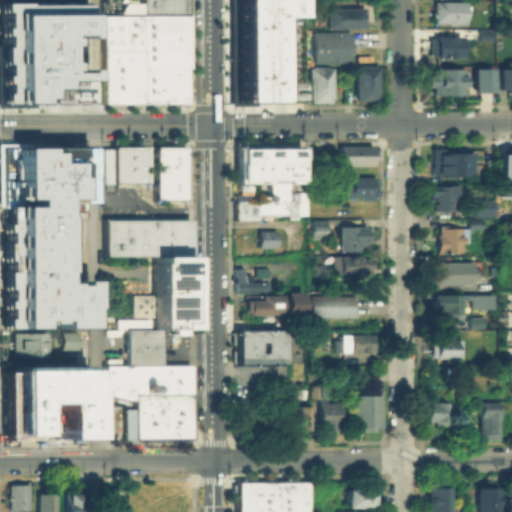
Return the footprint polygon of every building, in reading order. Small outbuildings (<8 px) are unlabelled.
[(83,0),(84,102),(0,102),(0,0),(83,0)] [(187,0),(187,13),(141,14),(141,0),(187,0)] [(271,101),(233,101),(232,0),(291,0),(291,17),(270,17),(271,101)] [(465,1),(465,23),(433,23),(433,1),(465,1)] [(362,9),(362,28),(326,28),(327,8),(362,9)] [(140,31),(140,14),(141,14),(187,13),(188,31),(140,31)] [(140,49),(99,49),(99,14),(140,14),(140,31),(188,31),(188,48),(140,49)] [(350,32),(350,63),(312,63),(312,32),(350,32)] [(455,37),(460,37),(460,57),(428,57),(428,37),(455,37)] [(140,49),(188,48),(188,66),(186,66),(141,66),(140,49)] [(140,49),(141,66),(141,84),(141,102),(99,103),(99,49),(140,49)] [(141,84),(141,66),(186,66),(186,84),(141,84)] [(377,67),(377,99),(354,99),(354,67),(377,67)] [(330,68),(329,101),(307,101),(307,68),(330,68)] [(429,96),(430,68),(462,68),(462,96),(429,96)] [(511,95),(506,95),(506,89),(497,89),(497,68),(511,68),(511,95)] [(474,89),(474,72),(490,72),(490,90),(474,89)] [(272,100),(292,99),(291,76),(271,77),(272,100)] [(186,84),(186,102),(141,102),(141,84),(186,84)] [(145,182),(100,182),(99,147),(104,147),(109,147),(109,145),(145,144),(145,182)] [(254,145),(303,144),(303,149),(299,149),(299,157),(295,158),(295,181),(268,181),(253,181),(254,145)] [(183,172),(153,172),(152,145),(183,145),(183,172)] [(253,181),(232,181),(232,145),(254,145),(253,181)] [(0,146),(85,146),(85,202),(58,203),(59,279),(86,279),(86,329),(0,330),(0,146)] [(370,146),(370,164),(338,164),(338,146),(370,146)] [(471,152),(471,175),(430,175),(430,152),(471,152)] [(153,172),(183,172),(184,198),(153,198),(153,172)] [(341,185),(347,185),(347,179),(373,179),(373,198),(341,198),(341,185)] [(254,198),(254,193),(268,193),(268,181),(295,181),(304,181),(304,213),(295,213),(295,217),(284,217),(284,213),(255,213),(254,198)] [(511,184),(511,195),(497,195),(497,184),(511,184)] [(427,199),(427,185),(453,186),(453,211),(428,211),(428,199),(427,199)] [(255,213),(255,217),(232,218),(232,198),(254,198),(255,213)] [(470,215),(470,200),(491,200),(491,215),(470,215)] [(150,217),(151,255),(100,255),(100,217),(150,217)] [(151,255),(150,217),(187,217),(187,254),(151,255)] [(468,228),(468,218),(479,218),(479,228),(468,228)] [(324,222),(324,234),(311,234),(311,222),(324,222)] [(352,225),(352,229),(363,229),(363,242),(352,242),(352,251),(334,251),(334,225),(352,225)] [(435,228),(460,228),(459,251),(435,251),(435,228)] [(273,232),(273,248),(257,248),(257,232),(273,232)] [(170,292),(151,292),(151,255),(187,254),(187,266),(170,266),(170,292)] [(328,273),(328,255),(365,255),(365,273),(328,273)] [(468,263),(468,284),(428,284),(428,263),(468,263)] [(231,290),(266,289),(266,280),(257,280),(257,276),(266,276),(266,265),(252,266),(252,272),(241,273),(241,266),(230,266),(231,290)] [(187,266),(187,292),(170,292),(170,266),(187,266)] [(151,292),(170,292),(187,292),(187,327),(160,327),(151,327),(151,292)] [(243,309),(243,298),(258,298),(258,293),(282,293),(283,313),(246,313),(246,312),(243,309)] [(491,293),(462,294),(462,300),(467,299),(467,309),(491,308),(491,293)] [(460,310),(460,314),(441,314),(441,310),(427,310),(427,294),(460,294),(460,310)] [(353,296),(353,317),(308,317),(309,296),(353,296)] [(303,315),(303,328),(294,328),(294,315),(303,315)] [(466,316),(466,327),(481,327),(481,316),(466,316)] [(123,327),(151,327),(160,327),(160,363),(123,363),(123,327)] [(55,330),(73,330),(73,348),(56,348),(56,345),(55,330)] [(10,331),(10,355),(45,355),(45,354),(44,331),(10,331)] [(282,331),(282,364),(234,364),(234,331),(282,331)] [(338,335),(374,335),(374,352),(338,352),(338,335)] [(427,341),(460,341),(460,358),(427,358),(427,341)] [(101,395),(123,399),(131,399),(131,407),(121,407),(122,437),(161,437),(160,409),(160,392),(160,363),(123,363),(101,363),(101,395)] [(160,363),(160,392),(189,392),(188,363),(160,363)] [(85,367),(0,367),(0,437),(85,437),(85,367)] [(307,397),(308,387),(323,387),(322,397),(307,397)] [(189,392),(160,392),(160,409),(189,409),(189,392)] [(344,426),(345,393),(376,394),(376,426),(344,426)] [(314,431),(315,403),(335,403),(335,431),(314,431)] [(474,403),(494,403),(494,438),(474,438),(474,403)] [(444,405),(444,421),(424,421),(424,404),(444,405)] [(304,408),(304,429),(291,429),(291,408),(304,408)] [(189,409),(160,409),(161,437),(189,437),(189,409)] [(257,511),(234,511),(234,480),(281,479),(281,496),(257,497),(257,511)] [(288,511),(288,479),(307,479),(307,511),(288,511)] [(6,511),(6,483),(29,483),(29,511),(6,511)] [(117,488),(117,501),(123,501),(123,511),(102,511),(102,488),(117,488)] [(341,507),(341,489),(369,489),(368,507),(341,507)] [(446,489),(445,511),(427,511),(427,489),(446,489)] [(470,511),(470,489),(495,489),(495,511),(470,511)] [(60,511),(60,492),(76,492),(76,511),(60,511)] [(35,511),(35,493),(54,493),(53,511),(35,511)] [(281,496),(281,511),(257,511),(257,497),(281,496)] [(511,511),(502,511),(503,497),(511,497),(511,511)]
